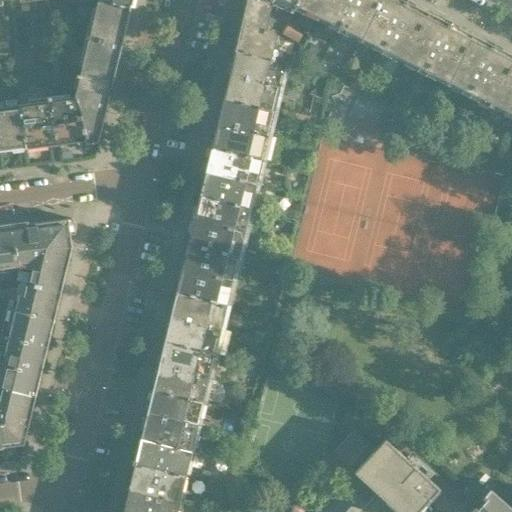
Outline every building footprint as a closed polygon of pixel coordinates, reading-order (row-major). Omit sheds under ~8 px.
[(129,6),(100,0),(97,0),(97,1),(88,41),(119,47),(129,6)] [(268,4),(252,0),(243,0),(233,47),(234,47),(233,52),(272,62),(272,61),(276,40),(272,39),(274,33),(272,31),(262,28),(268,4)] [(297,0),(271,0),(292,10),(297,0)] [(323,0),(297,0),(292,10),(300,14),(303,9),(316,15),(323,0)] [(351,0),(323,0),(316,15),(339,27),(351,0)] [(379,0),(351,0),(339,27),(361,38),(379,0)] [(406,2),(402,0),(379,0),(361,38),(382,48),(406,2)] [(427,12),(406,2),(382,48),(404,59),(427,12)] [(448,23),(427,12),(404,59),(425,70),(448,23)] [(471,34),(448,23),(425,70),(448,81),(471,34)] [(492,45),(471,34),(448,81),(469,91),(492,45)] [(119,47),(88,41),(79,78),(110,85),(119,47)] [(511,59),(511,54),(492,45),(469,91),(491,102),(511,59)] [(272,62),(233,52),(231,62),(228,73),(273,84),(273,83),(275,74),(278,63),(272,61),(272,62)] [(33,53),(15,56),(16,65),(34,62),(33,53)] [(511,59),(491,102),(511,112),(511,59)] [(273,106),(278,85),(273,83),(273,84),(228,73),(224,88),(221,103),(217,122),(267,134),(274,106),(273,106)] [(96,141),(110,85),(79,78),(74,97),(84,140),(85,142),(96,141)] [(398,118),(400,113),(344,85),(339,93),(331,96),(334,104),(327,118),(329,122),(339,128),(344,126),(352,130),(355,124),(371,132),(380,129),(388,113),(398,118)] [(84,140),(74,97),(47,101),(52,144),(84,140)] [(47,101),(17,105),(23,148),(52,144),(47,101)] [(17,105),(0,106),(0,151),(11,150),(13,152),(22,151),(23,148),(17,105)] [(267,134),(217,122),(205,171),(255,183),(267,134)] [(255,183),(205,171),(193,219),(243,232),(255,183)] [(72,218),(11,226),(14,254),(71,247),(69,235),(74,234),(76,226),(72,218)] [(243,232),(193,219),(181,268),(232,280),(243,232)] [(11,226),(0,227),(0,271),(16,269),(14,254),(11,226)] [(71,247),(14,254),(16,269),(28,272),(25,283),(60,291),(71,247)] [(232,280),(181,268),(169,316),(220,329),(232,280)] [(60,291),(25,283),(22,293),(13,291),(10,306),(54,317),(60,291)] [(54,317),(10,306),(3,333),(47,343),(54,317)] [(220,329),(169,316),(157,365),(208,377),(220,329)] [(47,343),(3,333),(0,346),(0,361),(41,371),(47,343)] [(41,371),(0,361),(0,385),(1,386),(35,394),(41,371)] [(208,377),(157,365),(146,413),(196,426),(208,377)] [(35,394),(1,386),(0,390),(0,438),(1,447),(23,444),(35,394)] [(196,426),(146,413),(135,460),(132,459),(131,462),(134,462),(185,475),(196,426)] [(353,430),(332,453),(376,493),(385,501),(397,511),(416,511),(438,488),(384,438),(374,449),(353,430)] [(185,475),(134,462),(131,462),(125,487),(128,487),(179,500),(185,475)] [(175,511),(179,500),(128,487),(125,487),(119,511),(122,511),(121,511),(175,511)] [(511,511),(511,505),(511,506),(511,507),(511,511),(488,490),(467,511),(511,511)] [(374,511),(385,501),(376,493),(358,511),(374,511)]
